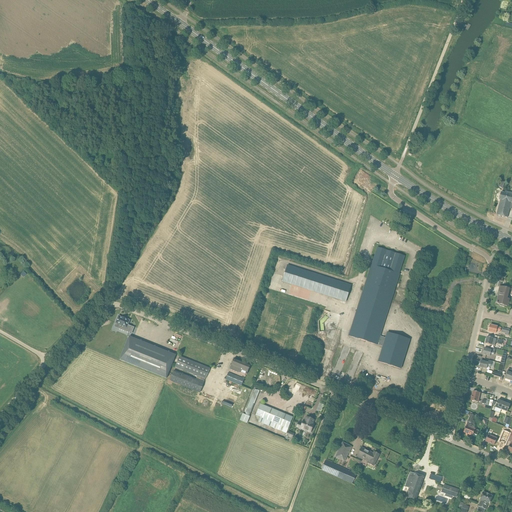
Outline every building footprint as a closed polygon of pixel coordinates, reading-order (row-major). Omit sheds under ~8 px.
[(507,218),(508,213),(510,209),(511,209),(511,205),(511,195),(511,193),(505,192),(505,194),(501,193),(499,200),(500,200),(498,210),(496,215),(507,218)] [(399,274),(403,261),(404,256),(377,248),(372,266),(371,265),(349,336),(377,345),(383,347),(378,362),(401,369),(410,340),(387,333),(386,338),(380,336),(399,274)] [(351,286),(287,265),(282,282),(346,302),(351,286)] [(509,289),(500,287),(498,292),(500,292),(499,297),(498,297),(496,304),(507,306),(509,299),(505,298),(508,289),(509,290),(509,289)] [(119,316),(115,324),(120,325),(118,329),(129,333),(131,328),(128,326),(128,325),(130,321),(126,319),(123,317),(123,318),(119,316)] [(496,331),(500,332),(501,328),(497,327),(490,325),(488,332),(496,334),(496,331)] [(120,360),(121,360),(166,378),(176,355),(129,337),(120,360)] [(496,339),(492,338),(487,337),(485,344),(491,345),(492,341),(495,342),(496,339)] [(491,350),(484,348),(482,355),(490,357),(490,354),(494,355),(495,352),(491,351),(491,350)] [(203,383),(205,379),(206,379),(210,369),(179,357),(175,367),(198,376),(196,380),(174,371),(170,381),(200,393),(204,383),(203,383)] [(247,372),(248,370),(250,365),(234,359),(230,369),(240,373),(240,372),(241,372),(242,370),(247,372)] [(481,361),(479,367),(486,369),(487,367),(490,368),(492,362),(488,361),(488,363),(481,361)] [(241,386),(244,379),(228,373),(226,379),(241,386)] [(249,415),(259,391),(255,389),(245,414),(249,415)] [(478,402),(480,393),(473,391),(471,401),(478,402)] [(501,410),(504,403),(498,400),(496,405),(495,408),(501,410)] [(507,412),(508,410),(510,405),(504,403),(501,410),(507,412)] [(292,418),(260,404),(256,416),(288,429),(292,418)] [(242,413),(239,420),(247,424),(250,416),(242,413)] [(304,421),(300,429),(311,434),(314,425),(313,424),(314,421),(307,418),(305,421),(304,421)] [(479,431),(471,428),(472,425),(467,423),(463,432),(472,436),(473,434),(477,435),(479,431)] [(485,430),(492,433),(494,427),(488,424),(485,430)] [(504,427),(499,440),(506,443),(511,430),(504,427)] [(494,445),(496,441),(497,438),(488,435),(485,441),(494,445)] [(345,462),(352,447),(343,442),(335,457),(345,462)] [(373,454),(361,448),(357,457),(368,462),(367,463),(373,466),(379,455),(374,452),(373,454)] [(356,474),(326,460),(321,470),(351,483),(356,474)] [(415,501),(422,482),(424,477),(411,472),(409,477),(405,487),(409,488),(406,497),(415,501)] [(444,484),(441,492),(456,498),(459,490),(444,484)] [(489,504),(490,501),(492,496),(483,493),(480,500),(481,501),(479,507),(477,511),(480,511),(484,511),(485,510),(488,503),(489,504)] [(464,503),(460,502),(459,507),(462,508),(461,510),(467,511),(469,508),(463,505),(464,503)]
